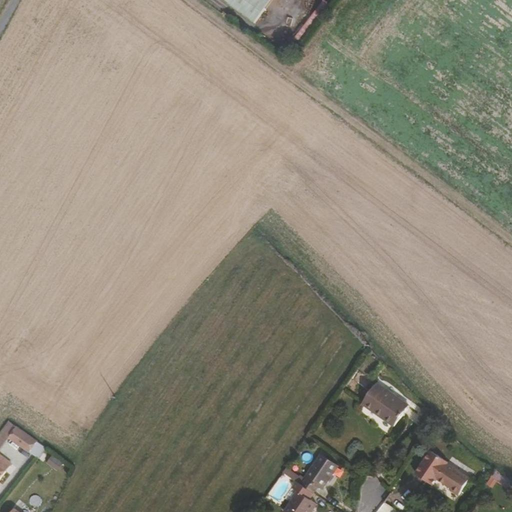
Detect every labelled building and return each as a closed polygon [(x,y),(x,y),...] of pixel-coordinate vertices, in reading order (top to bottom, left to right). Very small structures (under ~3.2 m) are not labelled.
[(274,0),(223,0),(257,24),(274,0)] [(300,44),(331,5),(324,0),(323,0),(293,39),(300,44)] [(410,409),(382,389),(368,408),(397,428),(410,409)] [(31,455),(39,443),(18,428),(10,441),(31,455)] [(325,492),(342,469),(323,455),(306,480),(308,481),(304,487),(316,496),(321,490),(325,492)] [(13,466),(0,456),(0,468),(6,474),(13,466)] [(460,498),(471,482),(448,466),(439,481),(452,490),(450,492),(460,498)] [(487,484),(491,487),(495,481),(508,489),(511,483),(511,481),(496,471),(487,484)] [(412,495),(418,486),(409,480),(403,489),(412,495)] [(315,511),(319,507),(312,502),(316,496),(304,487),(299,483),(295,490),(300,493),(286,511),(315,511)]
